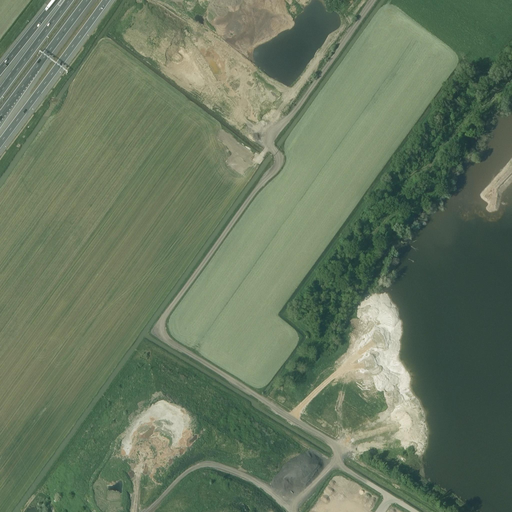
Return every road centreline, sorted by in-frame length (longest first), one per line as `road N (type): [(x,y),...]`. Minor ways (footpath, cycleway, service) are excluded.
road 1 (motorway): [(0,143),(106,0)]
road 2 (motorway): [(0,115),(87,0)]
